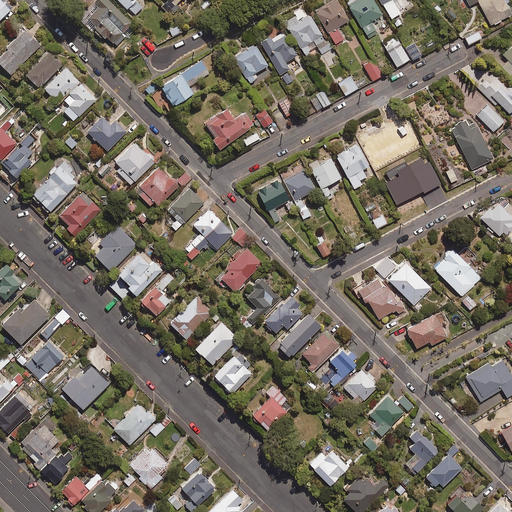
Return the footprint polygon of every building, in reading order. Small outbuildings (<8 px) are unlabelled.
[(0,0),(0,17),(12,6),(5,0),(0,0)] [(132,21),(109,0),(94,0),(94,1),(95,1),(82,16),(104,36),(105,35),(116,45),(128,32),(125,29),(132,21)] [(119,0),(126,8),(128,7),(134,14),(143,7),(136,0),(119,0)] [(348,18),(336,0),(328,0),(314,9),(335,43),(346,37),(338,25),(348,18)] [(382,12),(374,0),(351,0),(347,3),(368,38),(379,31),(371,19),(382,12)] [(379,0),(396,26),(403,22),(399,15),(406,10),(400,0),(379,0)] [(477,0),(489,24),(492,22),(493,24),(501,20),(500,18),(511,12),(505,0),(477,0)] [(330,48),(304,4),(293,11),(294,13),(284,19),(304,53),(316,46),(321,54),(330,48)] [(177,24),(168,28),(171,35),(180,31),(177,24)] [(40,42),(22,27),(0,51),(0,63),(11,74),(29,54),(40,42)] [(480,35),(477,29),(464,37),(467,43),(480,35)] [(296,54),(282,30),(271,36),(268,32),(258,38),(279,73),(289,67),(285,61),(296,54)] [(409,58),(396,35),(383,43),(396,65),(409,58)] [(412,38),(404,43),(413,57),(421,52),(412,38)] [(511,40),(501,52),(508,59),(502,66),(511,76),(511,40)] [(267,63),(253,41),(232,55),(249,81),(257,76),(254,72),(267,63)] [(61,63),(48,49),(24,72),(37,86),(61,63)] [(383,73),(373,57),(362,64),(371,80),(383,73)] [(208,72),(200,58),(159,84),(171,104),(192,91),(188,85),(208,72)] [(511,81),(506,86),(489,66),(483,72),(472,61),(463,69),(494,105),(499,101),(511,115),(511,81)] [(57,100),(61,96),(78,79),(63,64),(42,85),(57,100)] [(293,80),(288,72),(281,76),(286,84),(293,80)] [(357,86),(349,74),(335,83),(342,95),(357,86)] [(95,97),(79,81),(77,83),(76,82),(68,90),(69,91),(62,97),(68,103),(62,108),(72,119),(95,97)] [(157,87),(152,82),(145,89),(150,94),(157,87)] [(329,101),(322,89),(315,93),(322,106),(329,101)] [(293,110),(286,97),(278,102),(286,115),(293,110)] [(10,115),(15,120),(26,109),(21,103),(10,115)] [(504,120),(487,103),(476,114),(493,131),(504,120)] [(234,117),(226,105),(203,120),(213,134),(211,135),(218,147),(253,124),(244,110),(234,117)] [(272,120),(264,107),(255,113),(263,126),(272,120)] [(85,129),(107,150),(127,129),(115,117),(109,123),(100,114),(85,129)] [(468,126),(464,117),(449,125),(472,168),(492,157),(474,123),(468,126)] [(0,126),(0,156),(15,142),(0,126)] [(390,175),(385,164),(403,155),(387,126),(362,139),(383,178),(390,175)] [(255,131),(242,138),(245,144),(259,137),(255,131)] [(0,161),(16,177),(31,162),(27,157),(32,152),(26,147),(33,139),(28,134),(0,161)] [(69,134),(63,140),(70,147),(76,141),(69,134)] [(130,184),(154,160),(146,152),(133,140),(114,159),(120,165),(116,170),(130,184)] [(368,164),(356,141),(334,152),(353,188),(361,183),(359,179),(365,175),(361,168),(368,164)] [(307,162),(327,199),(335,195),(328,182),(340,176),(328,152),(307,162)] [(101,155),(94,163),(98,168),(106,160),(101,155)] [(72,178),(74,176),(70,172),(72,169),(62,160),(28,194),(35,201),(38,198),(43,203),(40,205),(47,212),(76,183),(72,178)] [(105,162),(97,170),(103,176),(111,167),(105,162)] [(154,200),(158,204),(178,184),(157,164),(133,188),(149,204),(154,200)] [(458,179),(452,167),(444,171),(451,183),(458,179)] [(314,187),(304,168),(283,179),(293,198),(314,187)] [(185,170),(176,179),(182,186),(191,177),(185,170)] [(289,199),(278,177),(257,187),(274,222),(279,219),(273,207),(289,199)] [(178,227),(204,201),(188,186),(166,208),(177,218),(173,221),(178,227)] [(100,209),(81,190),(56,214),(68,226),(67,227),(74,235),(100,209)] [(298,209),(302,219),(311,215),(301,196),(293,200),(298,209)] [(511,221),(511,220),(511,219),(511,204),(508,201),(505,204),(499,199),(491,207),(489,205),(479,215),(498,234),(502,230),(506,234),(511,228),(511,221)] [(298,209),(293,200),(285,204),(290,213),(298,209)] [(188,251),(220,220),(208,208),(191,224),(199,232),(183,247),(188,251)] [(387,222),(384,214),(372,219),(375,226),(387,222)] [(216,248),(232,232),(220,220),(188,251),(185,253),(190,259),(203,247),(204,248),(208,245),(206,243),(209,241),(216,248)] [(116,223),(97,240),(102,245),(94,253),(109,270),(136,245),(116,223)] [(240,227),(232,235),(242,246),(250,237),(240,227)] [(330,252),(321,235),(316,237),(319,242),(316,243),(322,255),(330,252)] [(227,267),(215,279),(225,289),(228,285),(236,292),(250,277),(248,275),(261,262),(244,246),(225,266),(227,267)] [(452,247),(432,266),(461,295),(481,277),(452,247)] [(135,294),(162,269),(153,260),(149,264),(137,251),(116,271),(128,283),(126,284),(135,294)] [(404,259),(385,278),(391,285),(393,283),(413,304),(430,286),(404,259)] [(0,294),(5,299),(20,282),(11,273),(14,270),(4,261),(0,265),(0,294)] [(167,271),(154,284),(160,290),(173,278),(167,271)] [(380,282),(375,275),(353,289),(357,296),(361,294),(365,300),(367,299),(379,317),(395,308),(398,313),(403,310),(384,280),(380,282)] [(117,276),(108,284),(121,299),(130,291),(117,276)] [(279,296),(260,276),(252,283),(254,285),(245,293),(257,306),(247,315),(253,322),(279,296)] [(154,284),(139,298),(154,314),(169,300),(160,290),(154,284)] [(211,311),(195,294),(168,320),(185,337),(211,311)] [(290,294),(261,320),(270,330),(272,328),(274,331),(283,323),(286,327),(301,312),(296,306),(299,304),(290,294)] [(475,303),(467,294),(461,300),(469,308),(475,303)] [(49,313),(32,296),(19,310),(15,306),(0,320),(0,322),(19,342),(49,313)] [(5,299),(0,303),(0,309),(1,311),(9,303),(5,299)] [(61,308),(53,315),(54,316),(60,322),(61,324),(69,316),(61,308)] [(320,324),(307,311),(276,342),(289,355),(320,324)] [(436,316),(434,311),(405,327),(415,346),(428,339),(430,344),(446,335),(441,325),(444,323),(439,314),(436,316)] [(60,322),(54,316),(39,331),(44,336),(60,322)] [(237,337),(219,320),(194,345),(211,363),(237,337)] [(325,328),(301,351),(310,361),(306,365),(311,370),(339,343),(325,328)] [(63,355),(47,339),(30,356),(31,357),(24,364),(41,381),(48,374),(46,372),(63,355)] [(211,375),(217,381),(219,379),(224,385),(222,386),(229,393),(251,372),(246,367),(249,364),(236,350),(240,346),(236,342),(228,350),(233,354),(211,375)] [(334,384),(356,362),(352,358),(355,355),(350,350),(347,353),(341,347),(328,359),(337,369),(328,378),(334,384)] [(19,352),(14,357),(22,364),(27,359),(19,352)] [(0,367),(9,360),(5,355),(2,358),(1,356),(0,356),(0,367)] [(511,374),(511,375),(500,358),(490,364),(489,361),(465,375),(480,400),(501,388),(506,397),(511,393),(511,374)] [(108,381),(88,361),(74,374),(72,372),(59,385),(81,407),(108,381)] [(362,399),(377,385),(372,379),(373,377),(368,371),(366,373),(361,367),(342,384),(353,397),(357,393),(362,399)] [(10,381),(1,372),(0,372),(0,399),(16,382),(13,379),(10,381)] [(293,404),(272,385),(267,392),(269,394),(251,414),(269,430),(293,404)] [(0,404),(0,424),(7,432),(8,431),(17,422),(22,417),(26,421),(33,414),(24,405),(28,402),(15,390),(0,404)] [(334,402),(327,394),(321,399),(328,408),(334,402)] [(403,411),(386,394),(368,413),(376,420),(371,425),(380,434),(403,411)] [(401,394),(396,399),(407,410),(412,405),(401,394)] [(145,410),(137,402),(112,427),(129,444),(155,417),(146,408),(145,410)] [(171,419),(165,413),(149,430),(155,436),(171,419)] [(39,469),(55,453),(50,448),(58,439),(52,433),(58,427),(46,416),(33,429),(32,428),(17,443),(36,460),(33,463),(39,469)] [(511,421),(499,428),(511,452),(511,451),(511,421)] [(23,428),(17,422),(8,431),(14,437),(23,428)] [(437,449),(414,428),(408,434),(414,440),(409,446),(420,456),(409,468),(414,473),(437,449)] [(377,445),(368,435),(363,440),(371,450),(377,445)] [(69,438),(64,443),(71,451),(76,445),(69,438)] [(447,452),(451,456),(458,449),(453,444),(446,450),(447,452)] [(165,465),(167,463),(151,447),(148,449),(145,446),(128,463),(140,475),(138,477),(150,489),(162,477),(159,474),(167,466),(165,465)] [(321,451),(308,462),(324,478),(329,484),(348,467),(345,463),(347,461),(342,456),(340,458),(330,448),(324,454),(321,451)] [(55,453),(39,469),(54,483),(68,468),(63,464),(71,455),(64,449),(58,455),(55,453)] [(367,457),(362,452),(354,459),(359,464),(367,457)] [(428,470),(424,474),(434,485),(438,481),(442,485),(461,466),(451,456),(447,452),(428,470)] [(200,463),(193,457),(184,468),(190,474),(200,463)] [(191,497),(197,504),(216,486),(198,468),(180,485),(191,497)] [(80,497),(101,477),(96,472),(84,484),(74,474),(59,488),(67,496),(66,498),(73,505),(77,500),(80,497)] [(134,479),(129,474),(123,481),(128,485),(134,479)] [(348,490),(341,496),(356,511),(359,511),(388,484),(381,476),(373,484),(365,476),(361,480),(356,475),(345,486),(348,490)] [(101,477),(80,497),(85,503),(84,504),(91,511),(97,511),(111,499),(109,497),(119,487),(113,481),(110,484),(102,476),(101,477)] [(400,495),(406,488),(397,481),(391,488),(400,495)] [(477,511),(483,506),(462,485),(446,501),(453,508),(448,511),(477,511)] [(206,511),(236,511),(240,509),(235,505),(242,498),(231,488),(206,511)] [(183,503),(172,492),(167,498),(177,509),(183,503)] [(196,505),(190,498),(184,504),(190,511),(196,505)] [(511,511),(509,508),(507,510),(498,502),(487,511),(511,511)] [(146,511),(141,507),(136,511),(135,511),(126,503),(119,511),(114,507),(108,511),(146,511)] [(396,511),(397,511),(392,506),(390,508),(385,503),(375,511),(374,511),(373,511),(371,511),(396,511)]
